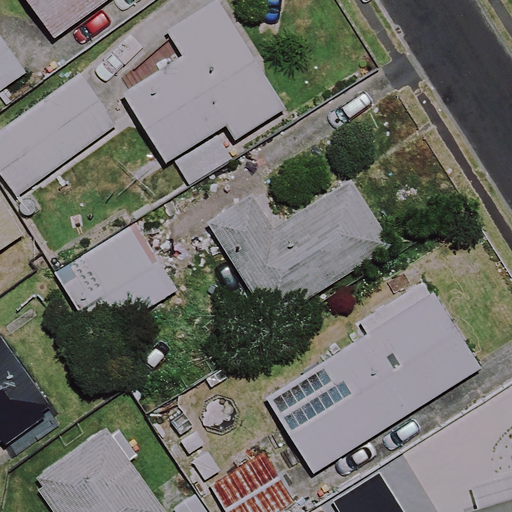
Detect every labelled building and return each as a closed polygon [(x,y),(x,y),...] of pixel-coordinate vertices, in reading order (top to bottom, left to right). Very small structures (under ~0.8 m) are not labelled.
[(105,0),(27,0),(54,37),(105,0)] [(282,110),(216,2),(166,32),(182,58),(120,96),(179,191),(239,154),(231,141),(282,110)] [(0,89),(22,74),(0,42),(0,89)] [(113,127),(78,77),(0,131),(0,175),(14,196),(113,127)] [(390,247),(349,179),(268,228),(251,200),(208,226),(265,322),(390,247)] [(0,248),(22,233),(0,200),(0,248)] [(169,293),(130,228),(55,273),(94,338),(169,293)] [(477,369),(422,282),(357,322),(365,335),(263,398),(309,473),(477,369)] [(51,411),(0,339),(0,442),(2,446),(51,411)] [(160,511),(105,433),(36,482),(56,511),(160,511)] [(288,511),(295,508),(260,455),(209,489),(224,511),(288,511)] [(511,511),(511,500),(471,511),(511,511)]
